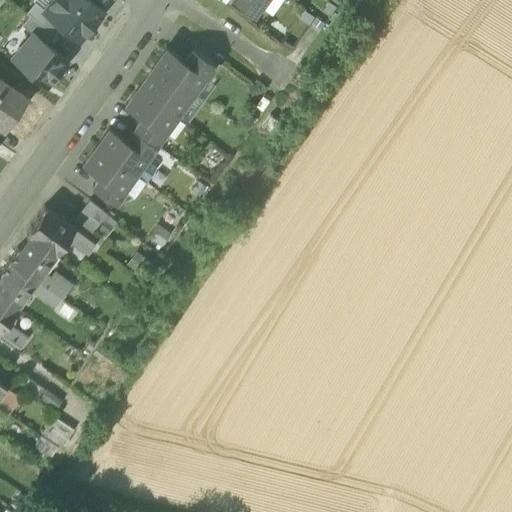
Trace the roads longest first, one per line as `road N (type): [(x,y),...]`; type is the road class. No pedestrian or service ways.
road 1 (residential): [(0,223),(159,0)]
road 2 (unclassified): [(278,72),(162,0)]
